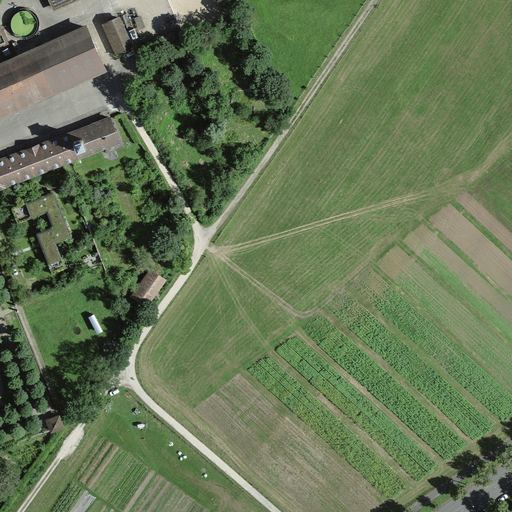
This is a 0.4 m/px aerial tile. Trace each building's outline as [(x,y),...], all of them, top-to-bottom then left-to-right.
[(10,28),(13,33),(17,36),(22,38),(28,38),(33,35),(37,32),(39,25),(39,19),(36,13),(30,9),(24,8),(18,9),(13,12),(10,17),(9,22),(10,28)] [(116,54),(133,47),(120,16),(102,22),(116,54)] [(0,61),(0,118),(107,72),(87,24),(10,57),(0,61)] [(119,141),(110,116),(93,123),(92,124),(101,148),(119,141)] [(0,187),(101,148),(92,124),(91,124),(0,158),(0,187)] [(53,228),(65,223),(53,194),(12,209),(17,223),(47,212),(53,228)] [(65,223),(53,228),(37,234),(52,273),(65,268),(54,242),(70,236),(65,223)] [(151,270),(134,295),(146,303),(163,279),(151,270)] [(47,419),(51,430),(63,425),(59,414),(47,419)]
